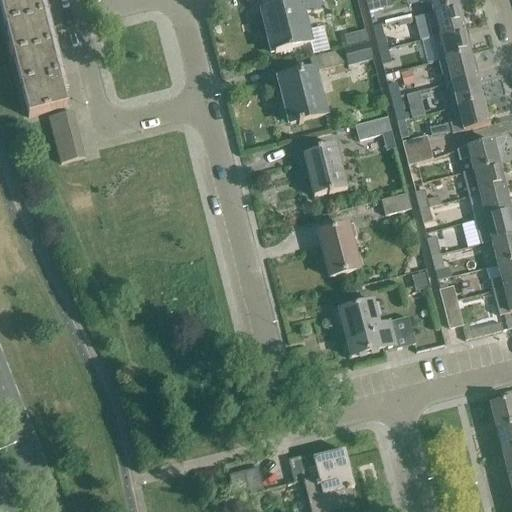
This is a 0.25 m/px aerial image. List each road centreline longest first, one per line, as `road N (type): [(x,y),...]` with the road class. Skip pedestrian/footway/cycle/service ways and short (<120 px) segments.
road 1 (residential): [(395,399),(301,422),(281,406),(203,102)]
road 2 (residential): [(203,102),(101,128),(69,0)]
road 3 (secondary): [(50,511),(0,380)]
road 4 (residential): [(395,399),(511,369)]
